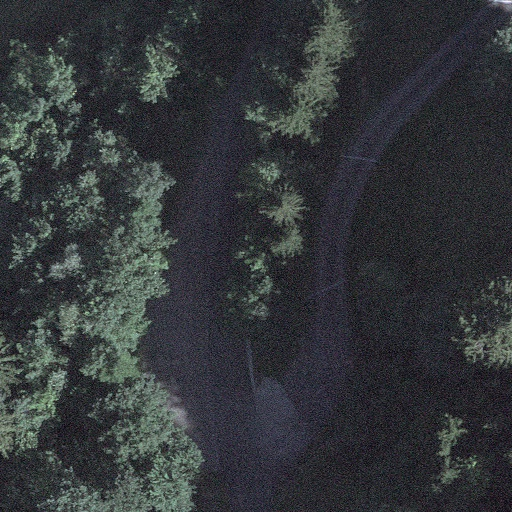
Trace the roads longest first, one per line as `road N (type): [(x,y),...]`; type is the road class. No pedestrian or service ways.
road 1 (track): [(233,444),(288,421),(317,383),(338,221),(349,178),(377,131),(510,0)]
road 2 (unclassified): [(286,0),(249,105),(222,256),(223,339),(245,511)]
